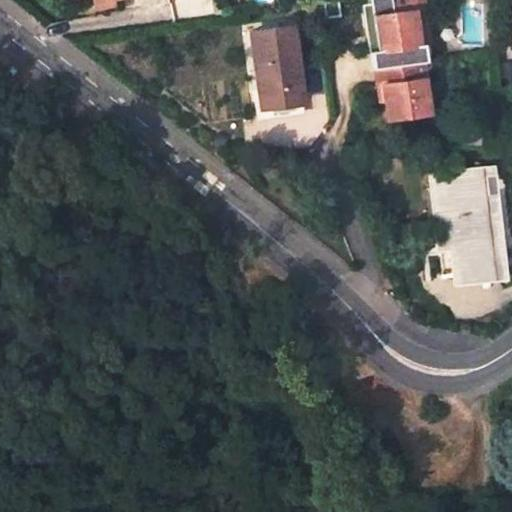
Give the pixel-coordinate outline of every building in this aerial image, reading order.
[(395,12),(393,0),(372,0),(374,15),(395,12)] [(419,43),(415,9),(395,12),(374,15),(376,33),(379,49),(375,50),(377,67),(425,60),(422,44),(419,43)] [(297,66),(292,25),(249,30),(257,92),(253,93),(254,107),(259,106),(302,100),(299,79),(294,79),(292,67),(297,66)] [(389,119),(429,112),(424,78),(427,77),(425,60),(377,67),(379,84),(384,84),(386,98),(389,119)] [(260,115),(303,110),(302,100),(259,106),(260,115)] [(481,145),(480,104),(464,103),(465,146),(481,145)] [(480,169),(431,174),(438,240),(456,238),(459,272),(497,269),(490,200),(483,200),(480,169)] [(438,240),(441,273),(459,272),(456,238),(438,240)]
